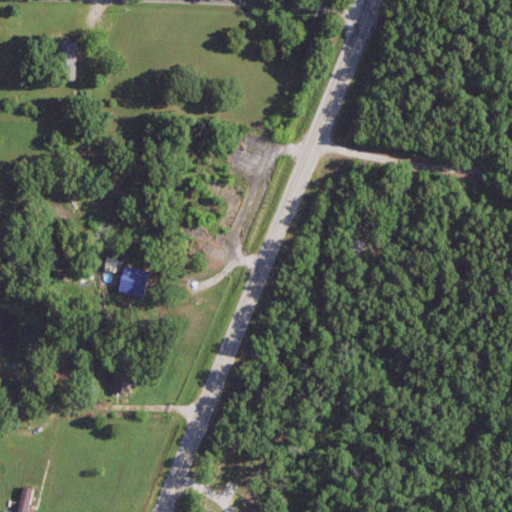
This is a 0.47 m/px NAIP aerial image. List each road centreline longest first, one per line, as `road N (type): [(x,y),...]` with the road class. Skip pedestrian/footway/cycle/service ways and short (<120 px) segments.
road 1 (residential): [(151,511),(371,0)]
road 2 (residential): [(367,10),(204,0)]
